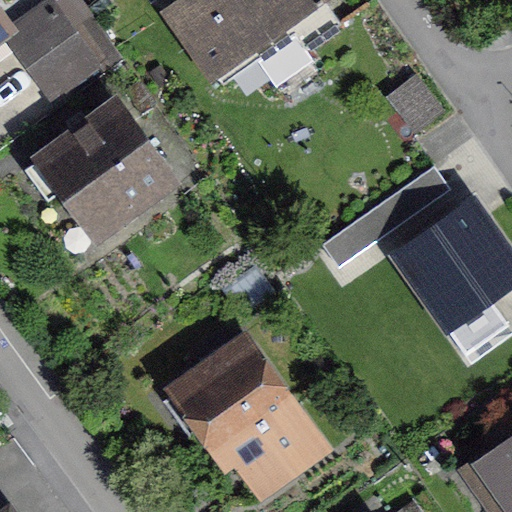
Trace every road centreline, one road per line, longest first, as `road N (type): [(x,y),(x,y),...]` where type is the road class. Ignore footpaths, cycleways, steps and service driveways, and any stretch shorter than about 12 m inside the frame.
road 1 (residential): [(0,349),(118,511)]
road 2 (residential): [(395,0),(471,106)]
